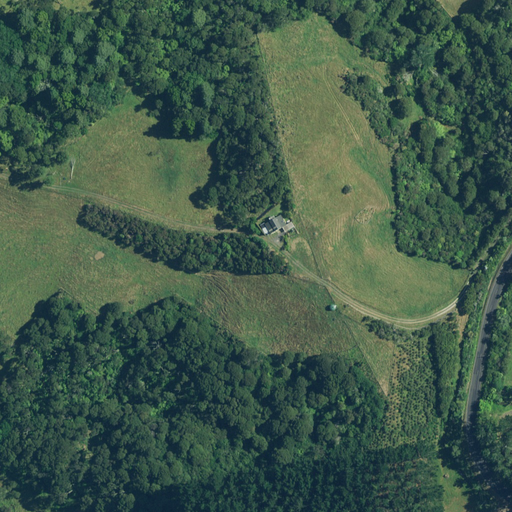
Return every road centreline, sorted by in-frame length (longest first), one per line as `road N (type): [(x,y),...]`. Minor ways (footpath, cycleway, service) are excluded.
road 1 (track): [(0,173),(74,188),(188,227),(264,235),(304,271),(403,321),(459,300),(511,221)]
road 2 (tertiary): [(511,495),(473,449),(472,421),(490,310),(511,258)]
